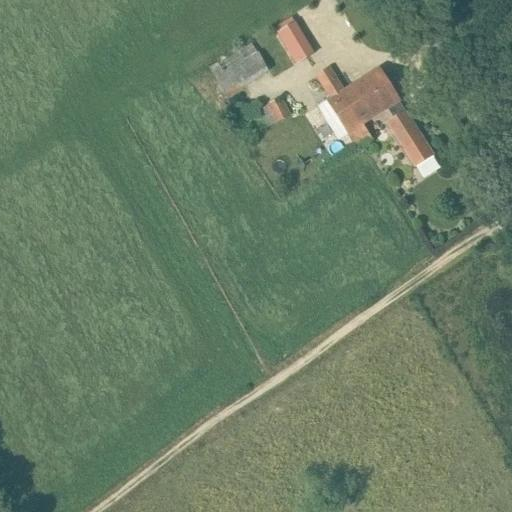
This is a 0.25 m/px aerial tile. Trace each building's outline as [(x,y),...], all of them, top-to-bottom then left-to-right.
[(211,69),(228,95),(270,67),(253,41),(211,69)] [(308,44),(291,54),(297,65),(314,54),(308,44)] [(373,118),(353,86),(345,91),(330,68),(316,76),(331,99),(316,107),(339,143),(350,135),(349,134),(363,125),(373,118)] [(387,123),(416,168),(435,157),(406,112),(399,102),(400,102),(379,70),(353,86),(373,118),(387,109),(394,119),(387,123)] [(283,99),(258,111),(266,128),(291,117),(283,99)] [(360,150),(375,141),(363,125),(349,134),(350,135),(360,150)]
